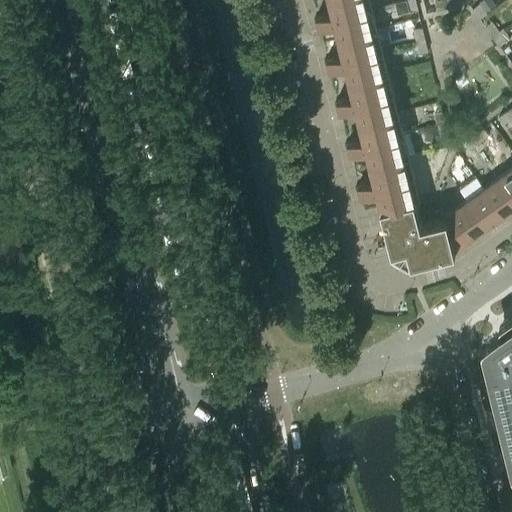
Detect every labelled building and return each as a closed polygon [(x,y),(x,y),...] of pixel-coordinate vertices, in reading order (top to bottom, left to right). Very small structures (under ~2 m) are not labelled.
[(330,0),(333,10),(316,14),(319,26),(336,22),(340,37),(374,29),(366,0),(330,0)] [(406,0),(399,0),(394,1),(397,10),(400,12),(409,10),(406,0)] [(406,0),(409,10),(417,8),(415,0),(406,0)] [(437,0),(435,1),(437,9),(448,6),(447,0),(437,0)] [(493,0),(480,0),(487,10),(496,3),(493,0)] [(479,3),(473,8),(480,17),(487,13),(479,3)] [(499,31),(492,21),(486,25),(493,35),(499,31)] [(420,52),(428,50),(422,26),(414,28),(420,52)] [(503,28),(499,31),(493,35),(500,45),(510,37),(503,28)] [(344,52),(327,56),(330,68),(347,64),(350,79),(384,70),(374,29),(340,37),(344,52)] [(354,94),(337,98),(340,110),(357,106),(361,121),(394,112),(384,70),(350,79),(354,94)] [(511,112),(509,109),(499,116),(504,122),(511,116),(511,112)] [(440,136),(448,134),(443,110),(435,112),(440,136)] [(365,136),(348,140),(351,152),(368,148),(371,163),(405,155),(394,112),(361,121),(365,136)] [(437,127),(424,130),(427,140),(439,137),(437,127)] [(484,127),(474,134),(478,141),(488,134),(484,127)] [(474,134),(464,141),(469,148),(478,141),(474,134)] [(375,178),(358,183),(361,194),(378,190),(382,205),(415,197),(405,155),(371,163),(375,178)] [(511,165),(502,173),(511,187),(511,165)] [(511,187),(502,173),(484,186),(504,214),(511,208),(511,187)] [(463,186),(469,194),(484,182),(478,174),(463,186)] [(484,186),(467,198),(487,226),(504,214),(484,186)] [(415,197),(382,205),(393,248),(408,244),(412,260),(455,249),(470,238),(450,210),(445,214),(446,216),(422,222),(415,197)] [(467,198),(450,210),(470,238),(487,226),(467,198)] [(511,318),(506,323),(509,327),(494,338),(500,363),(495,365),(511,434),(511,318)] [(431,389),(433,396),(440,395),(439,387),(431,389)]
